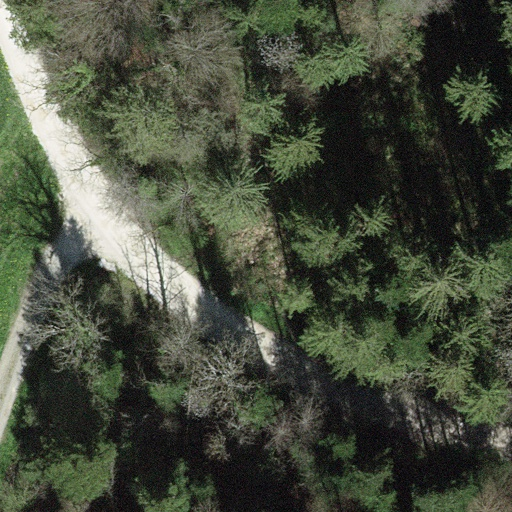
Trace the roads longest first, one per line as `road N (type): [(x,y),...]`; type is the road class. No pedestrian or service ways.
road 1 (unclassified): [(511,449),(350,395),(270,355),(140,259),(82,189),(0,11)]
road 2 (track): [(82,189),(0,406)]
